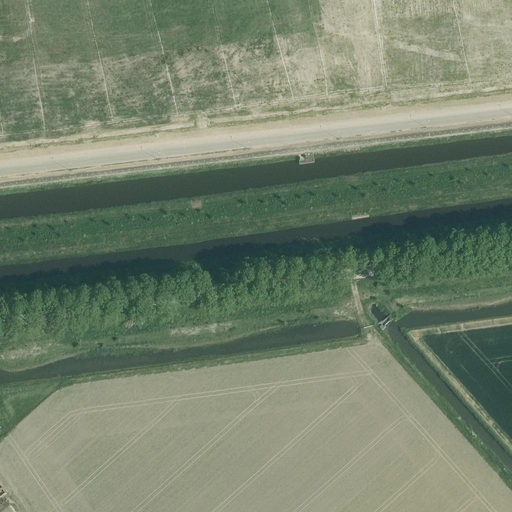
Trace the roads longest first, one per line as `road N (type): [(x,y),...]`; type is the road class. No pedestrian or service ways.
road 1 (unclassified): [(0,326),(511,251)]
road 2 (unclassified): [(511,109),(0,169)]
